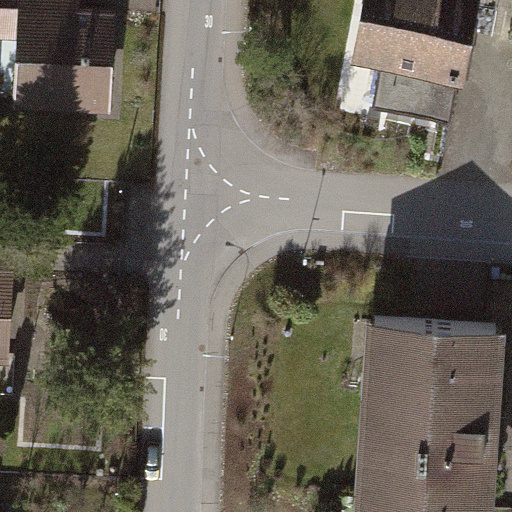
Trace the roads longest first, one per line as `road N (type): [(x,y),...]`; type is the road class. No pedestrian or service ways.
road 1 (residential): [(511,210),(188,201)]
road 2 (residential): [(176,511),(188,201)]
road 3 (residential): [(188,201),(197,0)]
